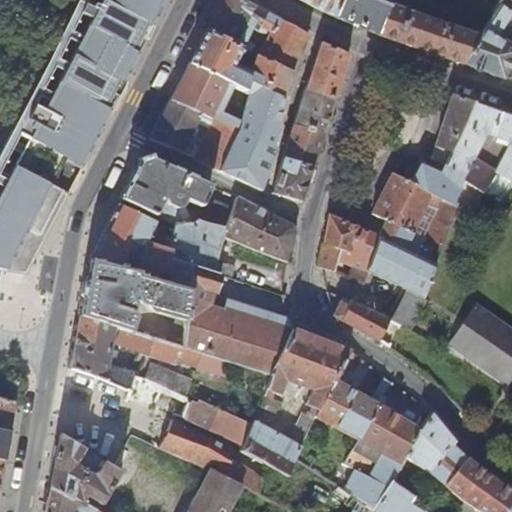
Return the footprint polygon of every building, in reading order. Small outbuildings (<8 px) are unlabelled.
[(0,165),(0,288),(6,265),(31,272),(47,238),(62,211),(92,155),(122,91),(148,40),(169,0),(81,0),(64,33),(62,37),(61,39),(32,98),(14,134),(0,165)] [(265,55),(296,71),(312,32),(279,15),(253,0),(225,0),(211,28),(246,46),(257,51),(265,30),(274,35),(265,55)] [(306,0),(339,18),(346,0),(306,0)] [(346,0),(339,18),(383,34),(394,6),(378,0),(346,0)] [(485,37),(497,15),(464,2),(462,6),(443,0),(432,0),(432,1),(431,0),(378,0),(394,6),(485,37)] [(383,34),(470,63),(485,37),(394,6),(383,34)] [(470,63),(509,77),(511,72),(511,42),(503,38),(511,20),(511,10),(503,6),(497,15),(485,37),(470,63)] [(287,95),(296,71),(265,55),(261,53),(254,71),(237,63),(246,46),(211,28),(194,60),(249,87),(253,79),(287,95)] [(310,87),(340,98),(352,51),(325,40),(310,87)] [(246,97),(249,87),(194,60),(175,97),(214,118),(216,114),(231,122),(234,116),(219,108),(222,100),(226,103),(233,90),(246,97)] [(298,124),(328,133),(340,98),(310,87),(298,124)] [(459,144),(475,102),(454,94),(441,139),(459,144)] [(200,158),(225,170),(235,148),(244,129),(231,122),(216,114),(214,118),(175,97),(156,133),(156,136),(157,138),(184,150),(197,122),(202,125),(195,141),(205,146),(200,158)] [(511,114),(475,102),(459,144),(456,149),(450,164),(468,172),(476,157),(478,157),(491,131),(511,139),(511,144),(498,168),(511,177),(511,114)] [(197,122),(184,150),(188,152),(195,141),(202,125),(197,122)] [(288,158),(318,166),(328,133),(298,124),(288,158)] [(498,170),(498,168),(511,144),(511,139),(491,131),(478,157),(497,169),(498,170)] [(450,164),(456,149),(439,144),(436,156),(450,164)] [(468,179),(485,190),(497,169),(478,157),(476,157),(468,172),(450,164),(445,173),(436,169),(437,165),(427,160),(417,181),(416,183),(459,207),(460,204),(462,198),(458,195),(468,179)] [(307,199),(318,166),(288,158),(277,192),(307,199)] [(207,207),(215,184),(155,161),(143,160),(125,198),(178,225),(201,226),(203,221),(209,223),(211,219),(201,215),(197,218),(188,206),(190,202),(207,207)] [(505,201),(511,190),(511,177),(498,168),(498,170),(497,169),(485,190),(505,201)] [(378,213),(390,220),(384,234),(384,236),(385,237),(436,264),(459,207),(416,183),(417,181),(397,171),(378,213)] [(296,224),(241,197),(238,206),(230,231),(228,239),(293,260),(300,230),(298,225),(296,224)] [(230,231),(238,206),(220,200),(213,224),(230,231)] [(158,222),(122,202),(93,259),(127,270),(131,258),(141,263),(138,273),(155,278),(157,271),(168,275),(167,282),(193,290),(191,321),(190,348),(207,354),(217,357),(276,375),(294,328),(294,324),(270,316),(268,325),(228,314),(210,309),(215,292),(219,293),(224,277),(217,274),(169,260),(171,253),(148,246),(158,222)] [(372,269),(385,237),(384,236),(384,234),(333,213),(329,241),(327,240),(323,263),(328,266),(341,272),(346,249),(354,252),(352,260),(358,263),(353,277),(368,283),(373,270),(372,269)] [(228,239),(230,231),(213,224),(209,223),(203,221),(201,226),(178,225),(171,253),(169,260),(217,274),(220,264),(228,239)] [(409,287),(425,295),(436,264),(385,237),(372,269),(373,270),(408,289),(409,287)] [(131,258),(127,270),(138,273),(141,263),(131,258)] [(127,270),(93,259),(83,316),(117,326),(124,328),(136,332),(139,317),(136,313),(137,304),(135,302),(134,298),(140,297),(142,302),(151,305),(155,311),(191,321),(193,290),(167,282),(155,278),(138,273),(127,270)] [(230,267),(220,264),(217,274),(224,277),(227,278),(230,267)] [(227,278),(237,281),(240,271),(230,267),(227,278)] [(412,328),(428,296),(425,295),(409,287),(408,289),(396,320),(405,325),(412,328)] [(340,316),(385,342),(396,320),(357,299),(354,304),(347,300),(339,315),(340,316)] [(294,324),(293,319),(232,301),(228,314),(268,325),(270,316),(294,324)] [(511,328),(477,306),(452,342),(511,383),(511,328)] [(117,326),(83,316),(75,367),(136,394),(141,376),(141,372),(111,365),(117,326)] [(385,342),(394,348),(405,325),(396,320),(385,342)] [(136,332),(124,328),(120,344),(179,365),(180,361),(202,368),(207,354),(190,348),(136,332)] [(353,351),(294,328),(276,375),(257,424),(248,444),(245,451),(278,469),(293,477),(301,461),(304,453),(321,418),(311,413),(297,441),(271,426),(273,421),(276,422),(285,402),(277,397),(280,390),(283,393),(289,378),(318,391),(313,404),(324,410),(338,381),(346,364),(353,351)] [(361,358),(353,351),(346,364),(355,369),(361,358)] [(212,371),(217,357),(207,354),(202,368),(212,371)] [(136,394),(75,367),(71,385),(129,411),(136,396),(136,394)] [(141,376),(136,394),(136,396),(158,410),(188,419),(194,402),(141,376)] [(395,382),(389,378),(381,393),(387,396),(395,382)] [(376,402),(338,381),(324,410),(321,417),(362,440),(380,404),(376,402)] [(381,393),(376,402),(380,404),(362,440),(388,454),(405,464),(408,457),(424,430),(387,408),(392,399),(387,396),(381,393)] [(0,426),(14,429),(19,400),(0,396),(0,426)] [(248,444),(257,424),(201,399),(199,403),(193,419),(248,444)] [(459,442),(435,411),(424,430),(408,457),(439,479),(483,511),(510,511),(511,509),(511,490),(455,446),(459,442)] [(140,417),(134,427),(140,431),(160,444),(163,438),(160,435),(163,431),(157,427),(154,432),(146,426),(148,423),(140,417)] [(266,498),(271,483),(244,461),(237,462),(234,450),(176,422),(166,449),(214,472),(246,489),(266,498)] [(0,456),(8,458),(14,429),(0,426),(0,456)] [(88,449),(64,433),(53,487),(96,511),(103,511),(106,508),(127,472),(107,460),(99,476),(79,464),(88,449)] [(107,460),(88,449),(79,464),(99,476),(107,460)] [(304,453),(301,461),(319,474),(323,467),(304,453)] [(373,481),(361,473),(354,486),(347,482),(342,488),(377,511),(402,468),(405,464),(388,454),(373,481)] [(0,507),(8,458),(0,456),(0,507)] [(424,511),(413,504),(422,490),(426,483),(402,468),(377,511),(424,511)] [(234,511),(246,489),(214,472),(193,511),(234,511)] [(426,482),(426,483),(422,490),(425,493),(431,486),(426,482)] [(96,511),(53,487),(48,511),(96,511)]
